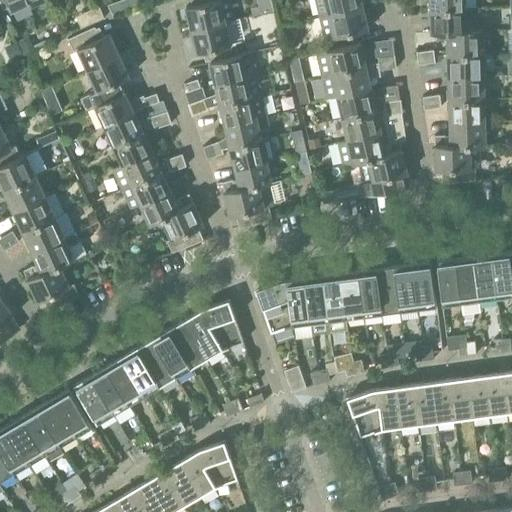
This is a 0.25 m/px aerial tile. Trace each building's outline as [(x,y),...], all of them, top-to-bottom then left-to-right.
[(35,5),(45,0),(5,0),(11,11),(33,1),(35,5)] [(191,29),(226,21),(236,19),(231,0),(195,0),(196,4),(186,6),(191,29)] [(314,0),(319,16),(363,5),(361,0),(314,0)] [(466,8),(465,0),(430,0),(430,9),(466,8)] [(91,8),(89,14),(93,21),(104,16),(99,5),(91,8)] [(368,28),(363,5),(319,16),(324,39),(330,38),(332,48),(361,42),(358,31),(368,28)] [(466,8),(430,9),(431,33),(447,33),(447,32),(466,31),(466,29),(476,29),(476,8),(466,8)] [(226,21),(191,29),(197,53),(207,50),(210,62),(239,55),(238,54),(235,42),(231,43),(226,21)] [(78,48),(87,69),(119,54),(109,33),(101,37),(95,26),(68,38),(74,50),(78,48)] [(447,33),(447,55),(483,53),(482,29),(476,29),(466,29),(466,31),(447,32),(447,33)] [(20,44),(24,53),(34,49),(30,39),(20,44)] [(8,45),(14,58),(22,54),(16,42),(8,45)] [(366,65),(361,42),(332,48),(315,52),(321,76),(366,65)] [(426,50),(428,63),(435,62),(433,49),(426,50)] [(418,64),(428,63),(426,50),(417,52),(418,64)] [(239,55),(210,62),(215,83),(247,76),(242,53),(238,54),(239,55)] [(447,55),(448,77),(483,76),(483,53),(447,55)] [(129,76),(119,54),(87,69),(97,90),(90,93),(95,105),(125,91),(120,80),(129,76)] [(395,54),(386,56),(388,68),(397,67),(395,54)] [(386,56),(378,57),(379,62),(380,69),(388,68),(386,56)] [(321,76),(326,96),(371,86),(369,77),(381,76),(380,69),(379,62),(366,65),(321,76)] [(247,76),(215,83),(217,93),(196,100),(200,112),(208,109),(208,107),(220,104),(252,96),(247,76)] [(484,99),(483,76),(448,77),(449,100),(484,99)] [(198,78),(186,82),(189,91),(201,86),(198,78)] [(387,114),(395,113),(393,100),(385,102),(384,95),(374,97),(371,86),(326,96),(326,98),(337,95),(341,113),(342,118),(363,113),(384,108),(385,113),(386,114),(387,114)] [(130,101),(125,91),(95,105),(104,125),(130,113),(134,111),(146,105),(160,101),(157,92),(145,97),(144,94),(130,101)] [(432,95),(434,107),(441,106),(439,94),(432,95)] [(425,109),(434,107),(432,95),(423,96),(425,109)] [(252,96),(220,104),(225,125),(257,117),(252,96)] [(401,99),(393,100),(395,113),(403,111),(401,99)] [(484,113),(484,99),(449,100),(450,122),(485,121),(484,113)] [(58,100),(48,105),(52,114),(63,109),(58,100)] [(198,113),(200,112),(196,100),(189,103),(193,115),(198,113)] [(347,139),(348,140),(382,131),(380,122),(388,120),(387,114),(386,114),(385,113),(384,108),(363,113),(342,118),(347,139)] [(160,113),(164,125),(172,122),(167,110),(160,113)] [(155,128),(164,125),(160,113),(151,116),(152,117),(148,118),(147,117),(139,121),(134,111),(130,113),(104,125),(108,133),(106,135),(105,137),(107,142),(110,143),(112,142),(113,144),(143,130),(155,125),(155,128)] [(225,125),(230,146),(262,138),(259,127),(269,125),(266,115),(257,117),(225,125)] [(470,146),(480,145),(486,145),(485,121),(450,122),(450,144),(450,145),(470,145),(470,146)] [(11,147),(1,126),(0,126),(0,166),(21,157),(20,156),(15,145),(11,147)] [(143,130),(113,144),(122,164),(152,150),(143,130)] [(348,140),(347,139),(337,142),(343,165),(353,162),(353,163),(358,162),(359,162),(368,159),(368,158),(387,153),(387,152),(385,143),(382,131),(348,140)] [(435,144),(446,144),(445,134),(434,135),(435,144)] [(37,139),(40,147),(50,142),(47,135),(37,139)] [(262,138),(230,146),(235,167),(267,159),(267,160),(276,158),(271,136),(262,138)] [(321,146),(319,136),(308,139),(311,148),(321,146)] [(219,140),(211,143),(215,155),(223,152),(219,140)] [(400,140),(389,142),(391,151),(391,152),(402,149),(400,140)] [(211,143),(204,146),(208,158),(215,155),(211,143)] [(450,144),(446,144),(435,144),(435,169),(464,168),(465,181),(476,180),(476,168),(481,168),(480,145),(470,146),(470,145),(450,145),(450,144)] [(368,158),(368,159),(359,162),(358,162),(363,182),(358,184),(361,195),(360,195),(360,196),(410,187),(407,173),(408,173),(402,149),(391,152),(391,151),(387,152),(387,153),(368,158)] [(132,184),(131,184),(161,170),(152,150),(122,164),(112,168),(121,188),(132,184)] [(0,166),(0,181),(4,190),(36,175),(26,153),(20,156),(21,157),(0,166)] [(175,156),(179,168),(187,165),(182,153),(175,156)] [(170,171),(179,168),(175,156),(166,159),(170,171)] [(235,167),(240,187),(240,188),(259,184),(259,185),(269,182),(272,182),(267,160),(267,159),(235,167)] [(140,203),(170,189),(161,170),(131,184),(132,184),(140,203)] [(4,190),(13,211),(45,196),(36,175),(4,190)] [(94,177),(92,178),(86,181),(90,190),(98,187),(94,177)] [(222,181),(225,191),(234,188),(232,179),(222,181)] [(274,204),(269,182),(259,185),(259,184),(240,188),(240,187),(234,188),(225,191),(230,215),(241,212),(244,225),(280,215),(279,209),(270,211),(269,205),(274,204)] [(179,208),(170,189),(140,203),(150,224),(161,219),(162,218),(162,217),(179,209),(179,208)] [(184,205),(193,201),(189,193),(180,197),(184,205)] [(13,211),(23,232),(55,217),(45,196),(13,211)] [(193,201),(184,205),(179,208),(179,209),(162,217),(162,218),(161,219),(170,238),(167,240),(172,252),(187,245),(182,234),(203,224),(193,201)] [(95,214),(89,216),(92,223),(98,220),(95,214)] [(23,232),(32,252),(65,237),(55,217),(23,232)] [(13,230),(6,234),(12,245),(19,241),(13,230)] [(65,237),(32,252),(41,271),(42,273),(61,264),(62,265),(75,259),(69,246),(79,241),(75,232),(65,237)] [(0,241),(5,249),(12,245),(6,234),(0,237),(0,241)] [(497,297),(511,294),(511,269),(509,250),(492,252),(497,297)] [(497,297),(492,252),(474,254),(479,299),(497,297)] [(479,299),(474,254),(456,257),(462,302),(461,302),(463,312),(480,310),(479,299)] [(462,302),(456,257),(436,259),(442,304),(461,302),(462,302)] [(436,305),(430,260),(412,262),(418,307),(436,305)] [(400,310),(418,307),(412,262),(394,265),(400,310)] [(41,271),(36,274),(28,278),(38,300),(64,288),(69,300),(79,295),(74,283),(70,285),(61,265),(62,265),(61,264),(42,273),(41,271)] [(36,274),(33,265),(24,270),(28,278),(36,274)] [(394,265),(376,267),(382,312),(400,310),(394,265)] [(376,267),(358,270),(364,314),(382,312),(376,267)] [(358,270),(340,272),(346,317),(364,314),(358,270)] [(340,272),(323,274),(328,319),(346,317),(340,272)] [(323,274),(305,277),(310,322),(328,319),(323,274)] [(305,277),(287,279),(293,324),(310,322),(305,277)] [(293,324),(287,279),(285,279),(280,280),(256,289),(271,331),(292,324),(293,324)] [(0,325),(14,315),(0,296),(0,325)] [(244,341),(229,298),(204,307),(199,310),(222,348),(223,348),(244,341)] [(207,357),(222,348),(199,310),(184,318),(207,357)] [(184,318),(169,328),(191,367),(207,357),(184,318)] [(176,376),(191,367),(169,328),(153,337),(176,376)] [(467,341),(466,333),(446,336),(448,349),(458,348),(459,355),(468,354),(467,341)] [(160,385),(176,376),(153,337),(137,346),(160,385)] [(494,351),(503,351),(502,338),(493,339),(494,351)] [(502,338),(503,351),(511,350),(510,338),(502,338)] [(417,361),(425,359),(424,347),(423,347),(422,339),(404,342),(406,356),(415,354),(417,361)] [(475,341),(467,341),(468,354),(476,353),(475,341)] [(388,354),(388,353),(391,366),(399,364),(397,358),(406,356),(404,342),(386,344),(388,354)] [(137,346),(122,355),(144,395),(160,385),(137,346)] [(431,346),(424,347),(425,359),(433,358),(431,346)] [(334,356),(335,361),(338,372),(346,370),(348,375),(356,373),(353,361),(351,351),(334,356)] [(388,353),(388,354),(379,355),(382,367),(391,366),(388,353)] [(129,404),(144,395),(122,355),(106,365),(129,404)] [(353,361),(356,373),(364,371),(361,359),(353,361)] [(326,368),(318,370),(322,382),(330,379),(328,374),(338,372),(335,361),(325,364),(326,368)] [(284,370),(292,392),(306,386),(299,364),(284,370)] [(106,365),(90,374),(113,413),(129,404),(106,365)] [(508,411),(511,410),(511,369),(503,371),(508,411)] [(322,382),(318,370),(311,373),(314,384),(322,382)] [(490,414),(508,411),(503,371),(485,374),(490,414)] [(97,422),(113,413),(90,374),(74,383),(97,422)] [(490,414),(485,374),(467,376),(472,416),(490,414)] [(455,418),(472,416),(467,376),(449,378),(455,418)] [(455,418),(449,378),(431,381),(437,421),(455,418)] [(419,423),(437,421),(431,381),(414,383),(419,423)] [(419,423),(414,383),(396,385),(401,425),(419,423)] [(383,428),(401,425),(396,385),(378,388),(383,428)] [(69,386),(53,396),(76,435),(92,425),(69,386)] [(383,428),(378,388),(373,389),(368,390),(347,397),(360,436),(383,428)] [(264,400),(261,393),(248,398),(250,405),(264,400)] [(53,396),(37,405),(60,444),(76,435),(53,396)] [(243,409),(238,397),(230,401),(235,412),(243,409)] [(227,415),(235,412),(230,401),(223,404),(227,415)] [(60,444),(37,405),(22,414),(45,453),(60,444)] [(210,422),(205,412),(198,415),(203,426),(210,422)] [(22,414),(6,424),(29,463),(45,453),(22,414)] [(195,430),(203,426),(198,415),(190,419),(195,430)] [(6,424),(0,427),(0,449),(13,472),(29,463),(6,424)] [(173,427),(165,431),(171,441),(178,438),(173,427)] [(164,445),(171,441),(165,431),(158,434),(164,445)] [(200,448),(195,451),(215,486),(238,478),(224,440),(200,448)] [(141,443),(134,448),(140,458),(147,454),(141,443)] [(133,462),(140,458),(134,448),(127,452),(133,462)] [(0,479),(13,472),(0,449),(0,479)] [(200,495),(215,486),(195,451),(179,460),(200,495)] [(184,504),(200,495),(179,460),(164,469),(184,504)] [(110,475),(104,465),(97,470),(103,480),(110,475)] [(490,480),(498,479),(497,467),(489,468),(490,480)] [(505,467),(497,467),(498,479),(507,479),(505,467)] [(170,511),(184,504),(164,469),(148,479),(167,511),(170,511)] [(96,484),(103,480),(97,470),(90,474),(96,484)] [(470,470),(462,471),(463,483),(472,482),(470,470)] [(455,485),(463,483),(462,471),(453,472),(455,485)] [(434,475),(426,477),(428,489),(437,487),(434,475)] [(420,490),(428,489),(426,477),(418,478),(420,490)] [(147,511),(167,511),(148,479),(133,488),(147,511)] [(398,493),(394,482),(387,484),(391,496),(398,493)] [(81,494),(74,484),(67,489),(73,499),(81,494)] [(383,499),(391,496),(387,484),(379,487),(383,499)] [(126,511),(147,511),(133,488),(117,497),(126,511)] [(67,504),(73,499),(67,489),(60,494),(67,504)] [(105,511),(126,511),(117,497),(102,506),(105,511)]
